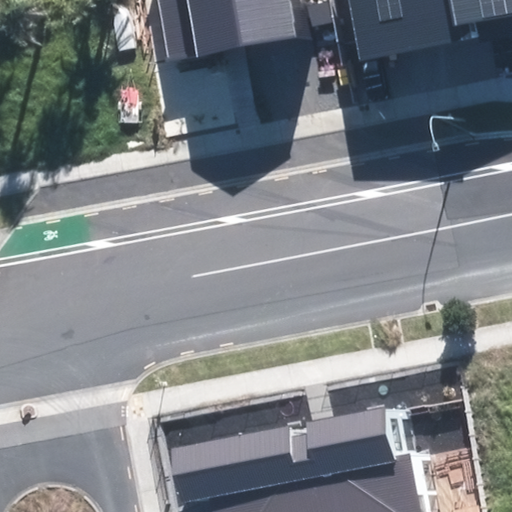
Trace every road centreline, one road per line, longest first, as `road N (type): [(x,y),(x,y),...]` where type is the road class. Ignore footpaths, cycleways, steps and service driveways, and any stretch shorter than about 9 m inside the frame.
road 1 (residential): [(76,309),(95,299),(511,221)]
road 2 (residential): [(76,309),(114,511)]
